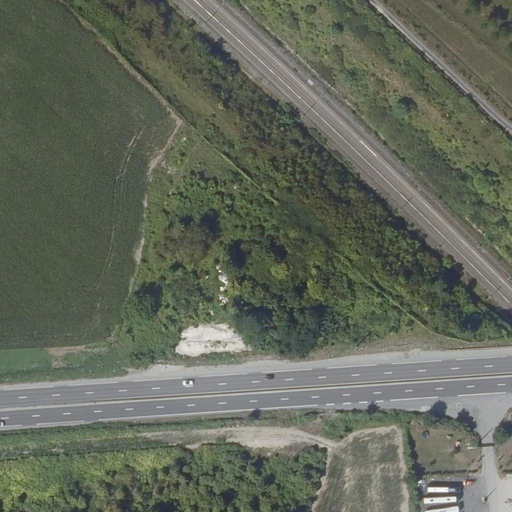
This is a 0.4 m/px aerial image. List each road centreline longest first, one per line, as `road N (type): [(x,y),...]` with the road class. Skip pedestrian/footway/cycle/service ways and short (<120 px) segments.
road 1 (trunk): [(0,419),(511,384)]
road 2 (trunk): [(511,365),(0,399)]
